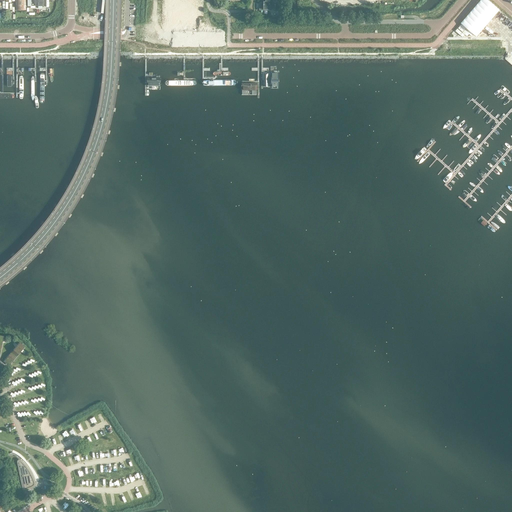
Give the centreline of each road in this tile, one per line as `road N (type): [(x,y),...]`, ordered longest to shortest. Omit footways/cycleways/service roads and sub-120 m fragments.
road 1 (unclassified): [(154,0),(154,32),(178,36),(421,36),(460,0)]
road 2 (secondary): [(0,277),(46,232),(83,175),(105,108),(113,0)]
